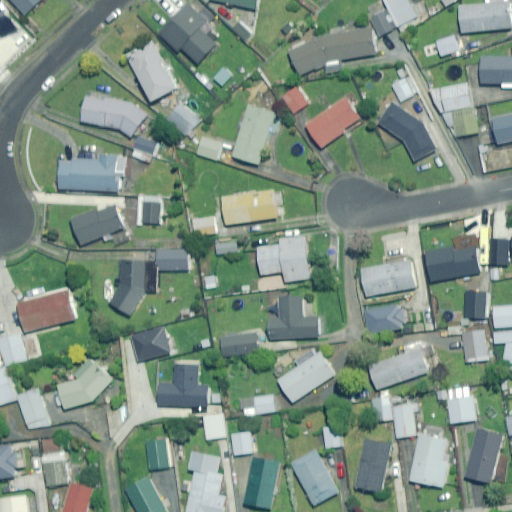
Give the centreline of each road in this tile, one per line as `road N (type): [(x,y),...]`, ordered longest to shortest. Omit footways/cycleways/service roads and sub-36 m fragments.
road 1 (residential): [(117,0),(29,85),(0,135)]
road 2 (residential): [(511,189),(406,209),(353,202)]
